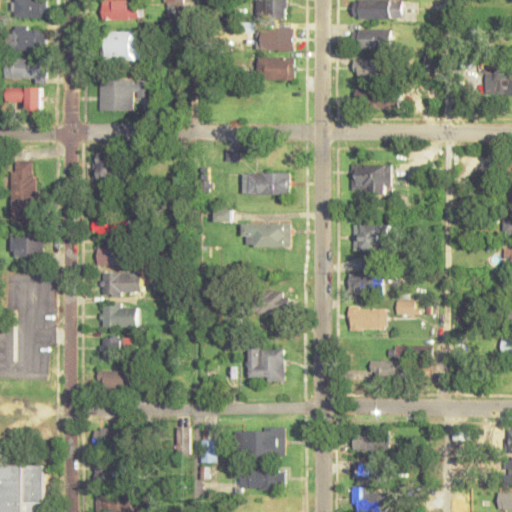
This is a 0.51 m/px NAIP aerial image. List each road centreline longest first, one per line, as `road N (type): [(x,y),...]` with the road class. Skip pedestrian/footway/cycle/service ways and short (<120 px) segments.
road 1 (residential): [(322,511),(320,0)]
road 2 (residential): [(0,134),(511,133)]
road 3 (residential): [(69,511),(69,0)]
road 4 (residential): [(70,412),(511,409)]
